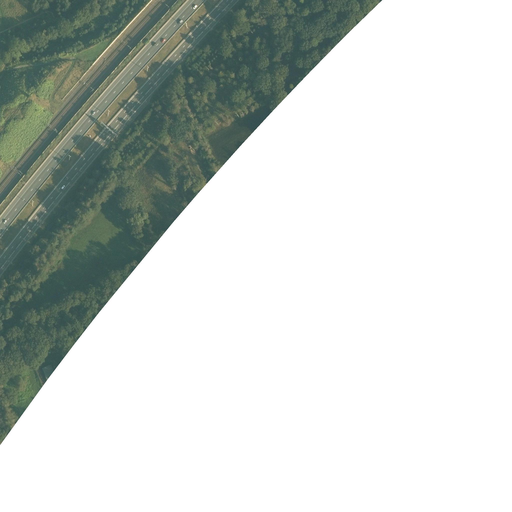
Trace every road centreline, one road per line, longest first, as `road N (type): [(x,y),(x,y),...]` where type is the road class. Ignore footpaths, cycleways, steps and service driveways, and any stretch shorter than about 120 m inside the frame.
road 1 (motorway): [(0,267),(229,0)]
road 2 (motorway): [(201,0),(0,232)]
